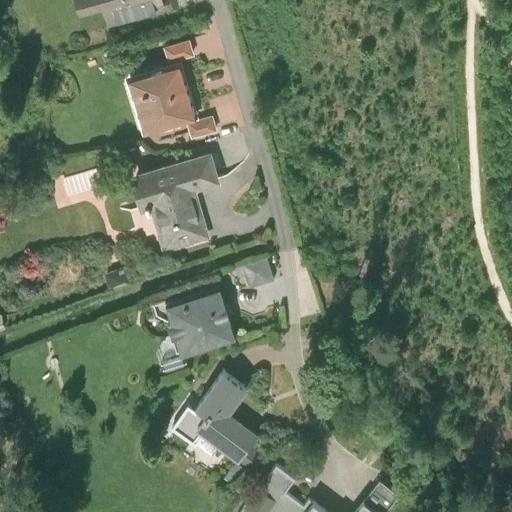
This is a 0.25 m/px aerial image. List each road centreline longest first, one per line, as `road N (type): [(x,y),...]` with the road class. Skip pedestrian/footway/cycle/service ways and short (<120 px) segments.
road 1 (unknown): [(511,325),(480,245),(468,0)]
road 2 (residential): [(273,208),(216,0)]
